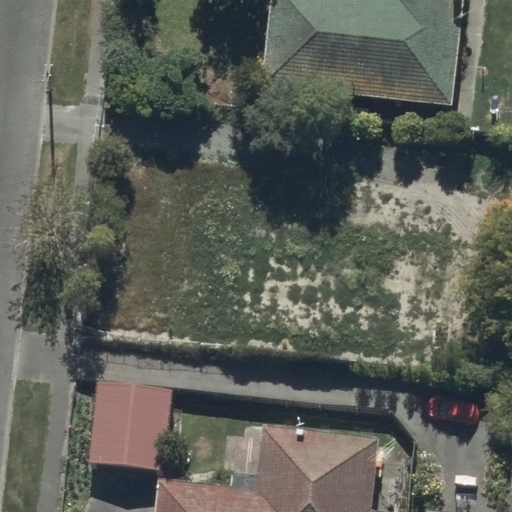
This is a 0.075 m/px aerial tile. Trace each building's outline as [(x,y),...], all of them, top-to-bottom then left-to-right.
[(271,0),(265,95),(456,109),(464,0),(271,0)] [(511,145),(470,142),(465,200),(492,202),(490,223),(511,225),(511,145)] [(210,221),(197,325),(435,354),(449,234),(325,219),(323,235),(210,221)] [(175,396),(98,385),(87,460),(164,471),(175,396)] [(385,442),(232,425),(225,495),(161,489),(158,511),(402,511),(377,509),(385,442)]
